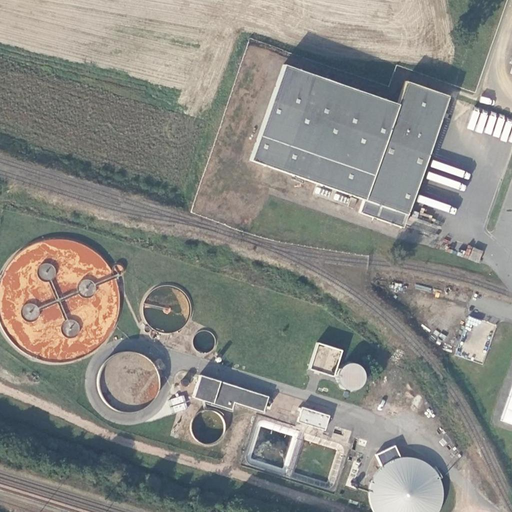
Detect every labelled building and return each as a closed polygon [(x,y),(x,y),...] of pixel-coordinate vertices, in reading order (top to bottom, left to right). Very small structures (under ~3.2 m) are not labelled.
[(448,97),(405,82),(397,105),(312,76),(278,171),(363,201),(359,214),(403,228),(448,97)] [(482,133),(487,113),(473,109),(468,129),(482,133)] [(351,198),(348,208),(353,210),(357,200),(351,198)] [(66,240),(19,247),(3,286),(17,292),(11,308),(4,305),(7,320),(10,322),(8,326),(11,340),(41,353),(36,353),(48,358),(59,357),(61,358),(102,352),(120,307),(116,279),(110,279),(106,256),(66,240)] [(179,315),(179,303),(145,304),(145,310),(161,310),(161,315),(179,315)] [(492,324),(469,317),(461,346),(484,353),(492,324)] [(168,319),(153,323),(154,329),(169,325),(168,319)] [(340,351),(316,343),(308,369),(332,376),(340,351)] [(336,367),(341,391),(366,385),(361,362),(336,367)] [(269,399),(197,375),(190,398),(232,412),(235,404),(264,414),(269,399)] [(511,384),(500,420),(511,423),(511,384)] [(328,416),(301,408),(297,421),(324,429),(328,416)] [(350,448),(350,442),(349,442),(350,430),(342,430),(342,433),(333,433),(333,448),(350,448)] [(438,511),(444,501),(441,472),(412,456),(398,457),(398,448),(376,450),(377,468),(368,485),(370,511),(438,511)]
